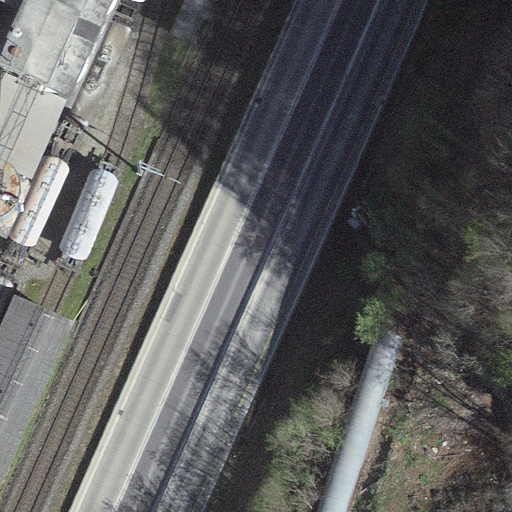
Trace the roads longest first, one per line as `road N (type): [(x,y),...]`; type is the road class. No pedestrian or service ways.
road 1 (primary): [(359,90),(177,511)]
road 2 (motorway): [(114,511),(286,124)]
road 3 (motorway): [(286,124),(341,0)]
